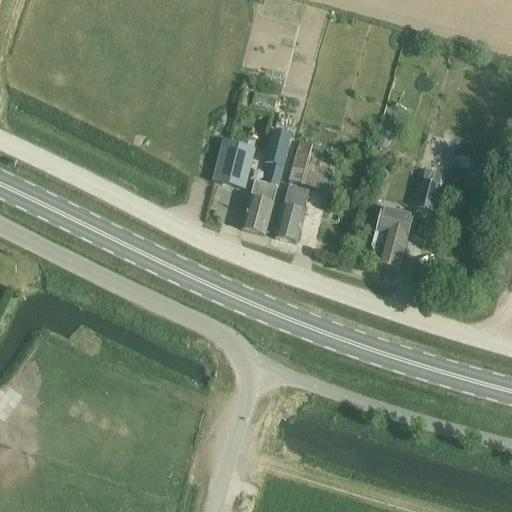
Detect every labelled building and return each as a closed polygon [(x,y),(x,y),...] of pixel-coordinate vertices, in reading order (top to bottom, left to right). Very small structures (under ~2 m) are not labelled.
[(344,127),(342,135),(351,138),(353,130),(344,127)] [(325,128),(319,151),(332,155),(338,132),(325,128)] [(381,132),(376,149),(386,152),(391,135),(381,132)] [(265,238),(270,219),(289,139),(273,135),(264,168),(268,169),(262,193),(252,190),(247,213),(242,232),(265,238)] [(226,146),(216,184),(248,192),(257,153),(226,146)] [(313,149),(300,146),(289,185),(328,194),(335,168),(309,161),(313,149)] [(439,180),(422,176),(414,207),(431,211),(439,180)] [(283,210),(275,241),(296,246),(304,215),(309,194),(289,189),(283,210)] [(381,217),(376,234),(372,249),(375,254),(380,255),(377,267),(399,272),(404,253),(411,224),(381,217)]
